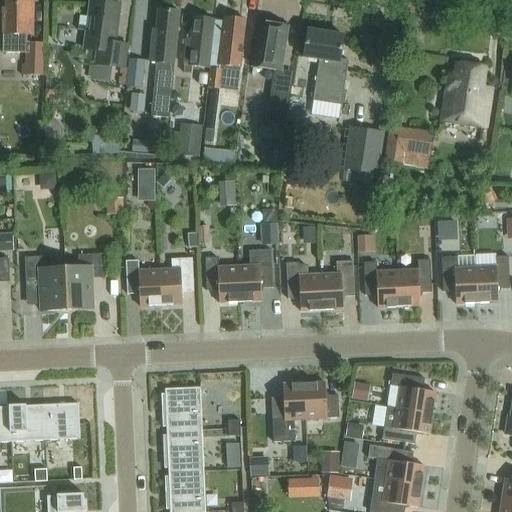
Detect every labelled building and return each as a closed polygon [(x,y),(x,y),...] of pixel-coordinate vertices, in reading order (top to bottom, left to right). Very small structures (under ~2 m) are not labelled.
[(34,36),(34,0),(4,0),(5,14),(2,14),(2,35),(3,35),(27,36),(34,36)] [(82,16),(80,30),(88,30),(85,50),(98,52),(96,66),(125,69),(128,47),(116,45),(121,6),(91,2),(89,17),(82,16)] [(167,119),(173,64),(179,11),(158,9),(155,29),(152,29),(149,62),(158,63),(152,118),(167,119)] [(193,14),(193,19),(190,40),(185,40),(183,65),(184,65),(183,73),(191,73),(192,66),(208,68),(214,16),(193,14)] [(240,69),(245,21),(223,18),(220,49),(212,48),(209,68),(212,68),(217,69),(218,66),(240,69)] [(294,74),(282,71),(288,27),(259,23),(253,68),(275,71),(269,111),(289,114),(294,74)] [(304,58),(319,61),(313,100),(337,104),(344,60),(340,60),(344,36),(308,30),(304,58)] [(3,35),(3,53),(25,54),(25,44),(27,44),(27,36),(3,35)] [(43,77),(44,44),(27,44),(25,44),(25,54),(25,66),(21,66),(21,76),(43,77)] [(142,89),(145,60),(131,59),(128,87),(142,89)] [(486,128),(492,89),(483,88),(486,67),(455,63),(453,75),(448,75),(440,121),(486,128)] [(223,70),(217,69),(212,68),(210,89),(212,89),(207,129),(217,130),(223,70)] [(511,73),(506,73),(502,94),(511,95),(511,73)] [(44,90),(45,101),(56,101),(56,90),(44,90)] [(132,95),(131,112),(143,113),(144,96),(132,95)] [(391,163),(428,168),(430,154),(435,155),(436,149),(431,149),(433,130),(387,125),(379,187),(388,188),(391,163)] [(172,134),(170,156),(200,159),(203,128),(179,126),(179,134),(172,134)] [(349,128),(343,171),(378,177),(384,133),(349,128)] [(147,152),(148,141),(133,140),(132,151),(147,152)] [(73,148),(52,148),(52,143),(43,143),(43,157),(73,157),(73,148)] [(157,198),(157,168),(140,168),(140,198),(157,198)] [(494,206),(511,206),(511,197),(500,197),(494,186),(486,190),(490,198),(488,199),(491,204),(493,203),(494,206)] [(350,216),(352,190),(340,189),(338,215),(350,216)] [(125,215),(126,198),(110,198),(109,215),(125,215)] [(277,223),(260,224),(261,245),(278,244),(277,223)] [(315,228),(303,229),(303,245),(316,245),(315,228)] [(0,232),(0,250),(14,249),(13,232),(0,232)] [(196,234),(188,235),(189,249),(197,248),(196,234)] [(375,253),(375,236),(360,237),(360,253),(375,253)] [(261,290),(273,289),(271,251),(249,252),(250,267),(239,268),(240,304),(261,303),(261,290)] [(65,269),(67,311),(92,310),(91,279),(106,279),(105,255),(78,256),(78,268),(65,269)] [(67,311),(65,269),(52,269),(51,257),(24,259),(26,282),(40,282),(42,313),(67,311)] [(475,269),(477,305),(498,304),(497,291),(509,290),(508,257),(495,258),(496,268),(475,269)] [(477,305),(475,269),(463,269),(462,261),(457,258),(441,259),(443,293),(455,293),(456,305),(477,305)] [(0,283),(10,283),(9,259),(0,259),(0,283)] [(240,304),(239,268),(218,269),(217,259),(205,259),(206,292),(218,292),(219,305),(240,304)] [(159,271),(161,307),(182,306),(181,293),(194,293),(192,260),(171,261),(171,271),(159,271)] [(397,272),(399,308),(420,307),(419,295),(431,294),(430,261),(417,261),(418,271),(397,272)] [(161,307),(159,271),(139,272),(138,262),(126,262),(127,296),(139,295),(140,308),(161,307)] [(343,311),(342,298),(355,297),(353,263),(336,264),(337,275),(320,276),(321,312),(343,311)] [(399,308),(397,272),(376,273),(376,263),(363,264),(365,297),(377,296),(377,309),(399,308)] [(321,312),(320,276),(308,276),(308,269),(304,265),(298,266),(298,264),(286,264),(287,301),(300,300),(300,313),(321,312)] [(392,375),(390,387),(400,388),(396,409),(432,414),(435,393),(423,392),(424,380),(392,375)] [(370,385),(354,383),(352,399),(368,401),(370,385)] [(304,385),(305,421),(339,419),(338,396),(325,397),(325,384),(304,385)] [(294,421),(305,421),(304,385),(283,386),(283,399),(271,399),(273,443),(295,442),(294,421)] [(202,430),(200,388),(165,390),(167,431),(202,430)] [(79,404),(45,406),(46,441),(81,439),(79,404)] [(45,406),(10,407),(12,443),(46,441),(45,406)] [(10,407),(0,407),(0,443),(12,443),(10,407)] [(383,429),(382,440),(414,445),(416,433),(429,435),(432,414),(396,409),(393,429),(384,428),(383,429)] [(240,428),(240,420),(228,421),(228,429),(240,428)] [(347,424),(345,437),(357,439),(359,426),(347,424)] [(240,428),(228,429),(228,437),(240,436),(240,428)] [(204,471),(202,430),(167,431),(168,473),(204,471)] [(344,443),(342,456),(357,458),(359,445),(344,443)] [(370,447),(368,459),(376,460),(373,481),(376,481),(385,483),(421,488),(424,467),(411,465),(413,453),(390,450),(370,447)] [(269,471),(268,452),(255,452),(256,472),(269,471)] [(338,473),(338,452),(320,452),(320,473),(338,473)] [(239,457),(227,457),(228,469),(239,468),(239,457)] [(81,469),(73,469),(74,481),(82,481),(81,469)] [(47,470),(34,471),(34,483),(47,483),(47,470)] [(205,511),(204,471),(168,473),(169,511),(205,511)] [(330,477),(327,498),(343,500),(345,500),(348,479),(330,477)] [(511,480),(505,480),(502,501),(511,502),(511,480)] [(373,502),(370,511),(404,511),(405,507),(418,509),(421,488),(385,483),(376,481),(373,502)] [(81,511),(81,497),(46,499),(46,511),(81,511)] [(343,500),(327,498),(329,507),(342,509),(343,500)] [(511,511),(511,502),(502,501),(500,511),(511,511)] [(244,511),(243,503),(231,503),(231,511),(244,511)]
